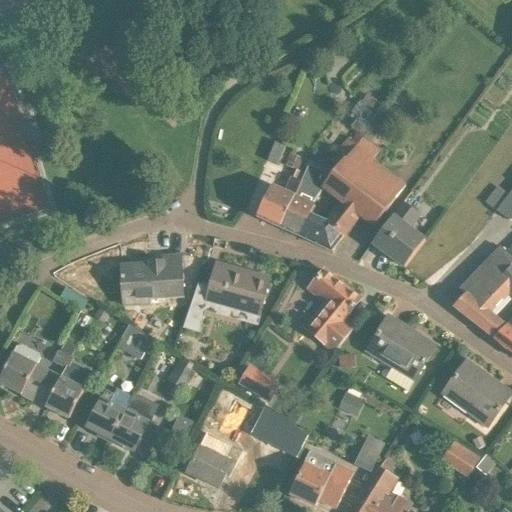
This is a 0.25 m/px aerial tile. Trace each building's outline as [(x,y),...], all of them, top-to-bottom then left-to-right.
[(362,137),(377,116),(358,103),(350,114),(357,118),(350,128),(362,137)] [(329,160),(338,169),(358,146),(349,137),(329,160)] [(338,169),(334,174),(328,182),(322,190),(333,198),(334,196),(343,203),(325,226),(317,237),(313,245),(332,254),(360,216),(374,227),(405,187),(372,161),(379,152),(363,139),(358,146),(338,169)] [(259,220),(280,230),(301,184),(301,183),(300,183),(308,163),(290,155),(285,167),(296,172),(286,194),(273,188),(259,220)] [(328,182),(334,174),(310,163),(301,183),(301,184),(280,230),(300,239),(309,219),(314,208),(311,205),(322,190),(328,182)] [(420,215),(404,203),(373,245),(405,269),(425,241),(409,229),(420,215)] [(426,208),(417,219),(428,227),(437,216),(426,208)] [(313,245),(317,237),(325,226),(309,219),(300,239),(313,245)] [(511,247),(506,253),(501,249),(497,253),(469,283),(461,291),(466,296),(454,308),(478,327),(479,326),(491,336),(490,336),(493,339),(506,326),(492,315),(497,309),(496,308),(503,301),(504,302),(509,296),(511,298),(511,247)] [(124,302),(184,299),(181,256),(162,258),(162,263),(150,264),(150,265),(122,267),(124,302)] [(217,265),(207,302),(259,317),(270,280),(217,265)] [(361,301),(326,273),(325,272),(313,287),(333,303),(309,333),(335,354),(354,330),(344,322),(361,301)] [(88,301),(67,289),(62,299),(83,311),(88,301)] [(104,324),(109,314),(99,309),(94,318),(104,324)] [(202,321),(188,317),(184,328),(199,332),(202,321)] [(436,346),(404,327),(388,317),(386,320),(387,321),(367,354),(415,382),(436,346)] [(511,354),(511,319),(506,326),(493,339),(506,351),(507,350),(511,354)] [(129,326),(117,349),(141,361),(152,340),(129,326)] [(152,339),(156,334),(149,329),(145,334),(152,339)] [(14,356),(11,354),(5,365),(8,366),(0,381),(0,384),(21,395),(21,396),(22,397),(37,367),(40,360),(38,355),(23,347),(18,349),(14,356)] [(86,394),(83,392),(93,373),(71,363),(73,360),(58,352),(52,363),(65,370),(61,379),(60,379),(46,409),(47,409),(47,408),(70,420),(79,401),(82,402),(86,394)] [(339,370),(354,368),(353,356),(338,357),(339,370)] [(184,390),(197,368),(181,358),(167,381),(184,390)] [(511,397),(511,394),(499,385),(467,362),(443,396),(487,429),(511,397),(511,398),(511,397)] [(37,367),(22,397),(46,409),(60,379),(37,367)] [(247,379),(239,382),(242,391),(250,387),(247,379)] [(115,392),(113,395),(107,391),(88,429),(98,434),(97,436),(110,443),(131,401),(115,392)] [(363,404),(347,395),(340,409),(356,417),(363,404)] [(154,415),(146,411),(148,406),(133,397),(131,401),(110,443),(123,449),(124,447),(135,453),(154,415)] [(250,436),(284,453),(295,429),(280,418),(264,409),(262,413),(236,398),(226,416),(253,431),(250,436)] [(278,412),(288,414),(290,405),(279,403),(278,412)] [(184,451),(190,438),(174,430),(167,443),(184,451)] [(373,468),(387,438),(371,431),(357,461),(373,468)] [(226,477),(230,479),(243,453),(208,435),(188,475),(219,490),(226,477)] [(480,439),(473,442),(476,451),(483,448),(480,439)] [(467,479),(481,457),(455,442),(441,463),(467,479)] [(306,465),(298,482),(290,478),(283,493),(315,508),(319,501),(336,509),(353,473),(335,464),(335,463),(311,452),(310,453),(309,453),(304,464),(306,465)] [(485,477),(496,464),(487,456),(476,469),(485,477)] [(372,474),(348,511),(407,511),(384,499),(390,489),(389,488),(393,481),(386,477),(389,470),(379,465),(374,475),(372,474)]
